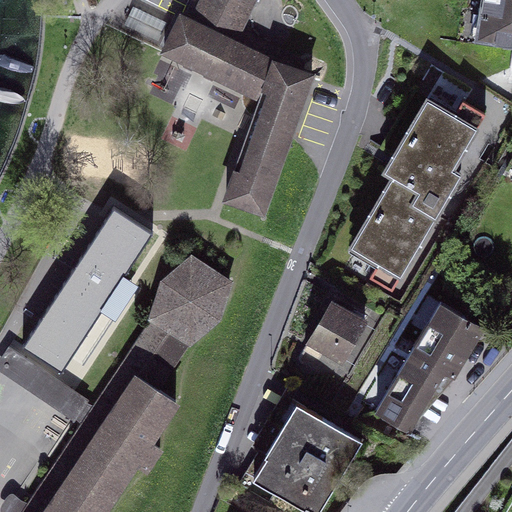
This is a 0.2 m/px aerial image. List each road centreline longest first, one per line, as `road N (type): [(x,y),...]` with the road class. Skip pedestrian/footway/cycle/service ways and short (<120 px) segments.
road 1 (residential): [(339,0),(367,54),(365,110),(209,511)]
road 2 (primary): [(511,392),(408,511)]
